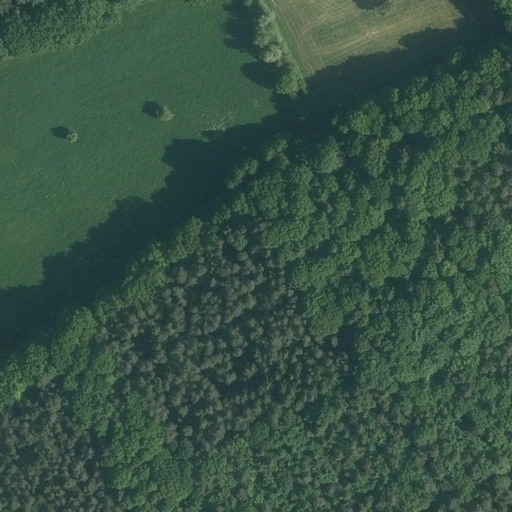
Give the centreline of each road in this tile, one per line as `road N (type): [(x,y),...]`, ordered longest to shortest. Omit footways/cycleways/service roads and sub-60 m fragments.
road 1 (track): [(0,348),(100,296),(230,184),(337,115),(511,34)]
road 2 (track): [(511,447),(376,511)]
